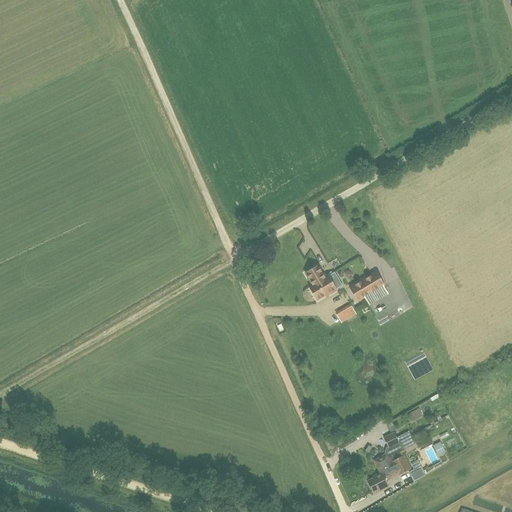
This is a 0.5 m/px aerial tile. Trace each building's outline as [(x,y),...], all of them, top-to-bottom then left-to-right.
[(335,272),(325,278),(318,266),(306,274),(312,285),(309,287),(317,300),(327,295),(328,295),(336,290),(343,286),(335,272)] [(375,272),(355,284),(349,288),(357,301),(383,286),(375,272)] [(344,324),(359,315),(353,306),(338,315),(344,324)] [(419,409),(408,415),(412,421),(423,415),(419,409)] [(401,441),(402,444),(412,439),(409,432),(397,438),(394,433),(384,439),(388,448),(401,441)] [(430,464),(449,455),(443,442),(423,452),(430,464)] [(393,467),(390,462),(390,461),(386,454),(374,461),(380,473),(393,467)] [(380,473),(373,477),(374,479),(367,482),(373,493),(379,490),(379,491),(389,486),(387,481),(398,475),(399,475),(410,470),(403,456),(390,462),(393,467),(380,473)] [(425,473),(417,458),(410,462),(413,468),(408,471),(412,480),(425,473)]
